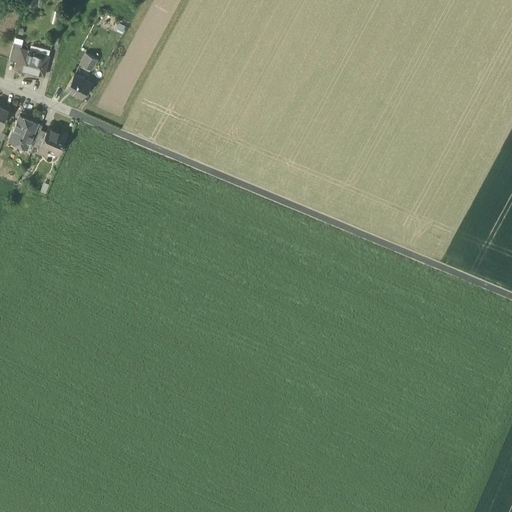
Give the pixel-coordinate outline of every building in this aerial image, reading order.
[(21,44),(13,42),(9,60),(16,62),(20,48),(21,44)] [(20,48),(16,62),(14,68),(44,76),(49,56),(20,48)] [(96,59),(85,54),(80,64),(91,70),(96,59)] [(86,81),(74,74),(66,90),(82,98),(88,88),(84,86),(86,81)] [(37,122),(19,114),(8,139),(26,147),(29,139),(36,122),(37,122)] [(36,122),(29,139),(35,141),(40,128),(42,125),(36,122)] [(39,147),(37,151),(45,154),(47,149),(57,153),(66,134),(65,134),(64,132),(62,131),(60,132),(48,126),(46,131),(39,147)] [(35,141),(33,145),(39,147),(46,131),(40,128),(35,141)]
